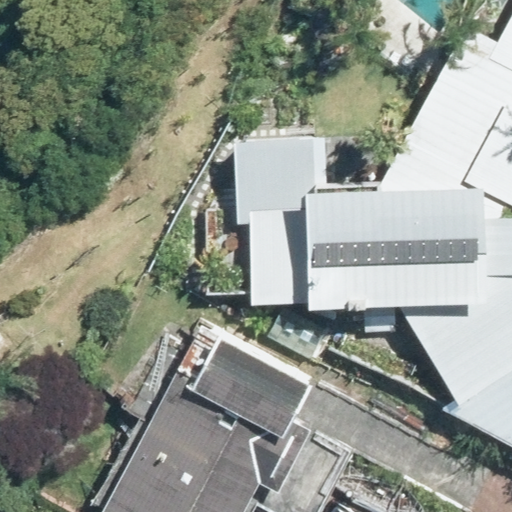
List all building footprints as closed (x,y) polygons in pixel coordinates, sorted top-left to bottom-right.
[(511,22),(505,35),(471,17),(391,173),(333,174),(333,128),(244,129),(246,215),(259,214),(260,291),(404,288),(467,388),(451,398),(511,429),(511,271),(501,270),(502,267),(511,266),(511,208),(509,208),(511,199),(496,198),(499,186),(511,192),(511,22)] [(276,122),(305,123),(305,98),(276,97),(276,122)] [(369,325),(401,326),(400,295),(369,294),(369,325)] [(170,331),(131,404),(144,410),(101,494),(135,511),(255,511),(263,498),(290,511),(320,511),(355,447),(314,427),(318,419),(303,412),(324,372),(229,321),(227,327),(208,317),(194,344),(170,331)] [(37,487),(85,511),(86,511),(99,491),(49,463),(37,487)]
